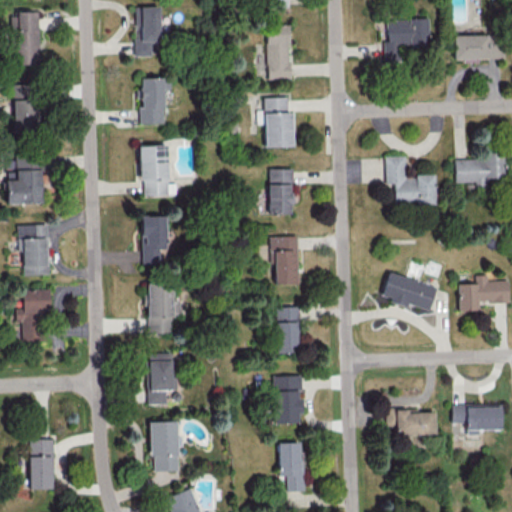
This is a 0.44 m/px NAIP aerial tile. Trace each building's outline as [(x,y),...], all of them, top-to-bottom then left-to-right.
[(156,6),(132,6),(133,55),(153,54),(152,41),(157,41),(156,6)] [(37,62),(36,11),(11,12),(12,63),(37,62)] [(381,61),(396,60),(396,45),(425,44),(425,17),(383,18),(384,40),(380,40),(381,61)] [(286,78),(286,24),(263,24),(264,78),(286,78)] [(450,34),(451,58),(501,57),(501,33),(450,34)] [(161,122),(160,88),(167,87),(167,81),(160,81),(160,76),(137,77),(138,123),(161,122)] [(261,146),(289,146),(288,110),(284,110),(284,96),(260,96),(260,109),(253,109),(254,123),(261,123),(261,146)] [(12,130),(34,130),(33,99),(11,100),(12,130)] [(137,180),(141,180),(141,194),(173,193),(173,182),(165,183),(164,144),(136,145),(137,180)] [(452,183),(502,181),(501,150),(482,151),(483,157),(451,159),(452,183)] [(381,155),(382,182),(391,182),(391,204),(433,203),(432,174),(403,175),(402,155),(381,155)] [(40,202),(38,157),(5,158),(6,179),(4,179),(4,203),(40,202)] [(161,214),(138,215),(139,263),(162,263),(161,214)] [(15,224),(16,251),(20,251),(21,274),(46,274),(45,223),(15,224)] [(271,283),(295,283),(294,234),(266,235),(267,263),(270,263),(271,283)] [(426,309),(433,285),(385,272),(379,295),(387,297),(385,301),(403,306),(403,303),(426,309)] [(484,280),(484,274),(472,274),(472,283),(455,283),(455,310),(476,309),(476,301),(506,301),(506,280),(484,280)] [(145,281),(144,332),(169,332),(170,281),(145,281)] [(20,289),(21,307),(13,307),(13,321),(19,321),(20,341),(40,340),(39,313),(48,313),(47,288),(20,289)] [(294,305),(272,306),(274,352),(295,351),(294,305)] [(146,403),(163,402),(163,388),(171,388),(170,352),(144,352),(146,403)] [(271,422),(296,422),(295,413),(298,413),(298,397),(297,397),(296,374),(270,375),(271,422)] [(475,429),(500,428),(499,403),(448,403),(449,422),(463,422),(463,433),(475,433),(475,429)] [(383,407),(383,425),(393,425),(393,434),(432,433),(432,411),(414,411),(414,406),(383,407)] [(151,470),(175,469),(174,420),(146,420),(147,455),(151,455),(151,470)] [(27,488),(51,487),(50,438),(26,438),(27,488)] [(275,442),(276,475),(283,475),(283,490),(300,489),(299,441),(275,442)] [(163,496),(168,511),(198,511),(189,486),(163,496)]
